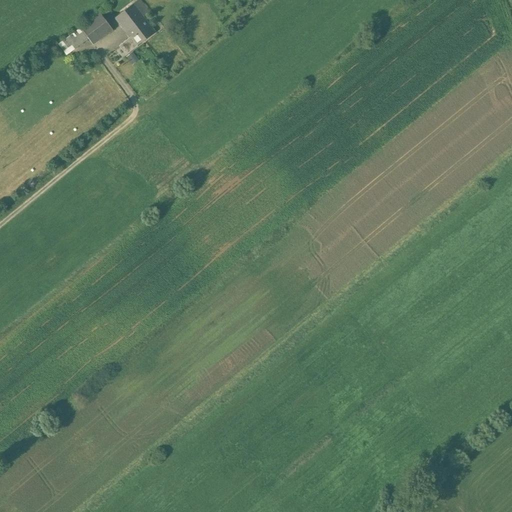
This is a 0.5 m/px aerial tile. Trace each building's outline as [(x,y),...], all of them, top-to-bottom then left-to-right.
[(140,0),(138,0),(133,4),(143,17),(149,12),(140,0)] [(133,4),(115,17),(130,38),(136,46),(155,32),(143,17),(133,4)] [(67,55),(90,39),(94,44),(117,29),(106,12),(60,44),(67,55)] [(126,54),(136,46),(130,38),(119,46),(126,54)] [(129,55),(132,63),(139,61),(135,52),(129,55)]
